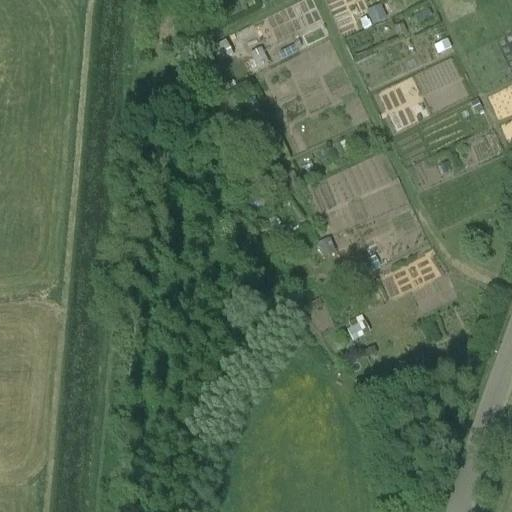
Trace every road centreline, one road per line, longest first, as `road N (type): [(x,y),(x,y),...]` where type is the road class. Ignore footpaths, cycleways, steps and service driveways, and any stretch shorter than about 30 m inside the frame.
road 1 (track): [(316,0),(423,222),(465,274),(511,292)]
road 2 (residential): [(460,511),(511,352)]
